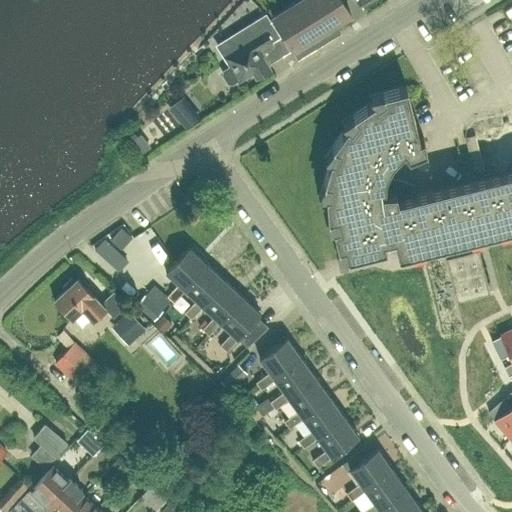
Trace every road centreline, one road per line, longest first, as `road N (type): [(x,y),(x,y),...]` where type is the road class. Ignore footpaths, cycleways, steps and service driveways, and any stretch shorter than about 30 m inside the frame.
road 1 (residential): [(472,511),(205,145)]
road 2 (unclassified): [(205,145),(428,0)]
road 3 (unclassified): [(0,295),(43,252),(205,145)]
